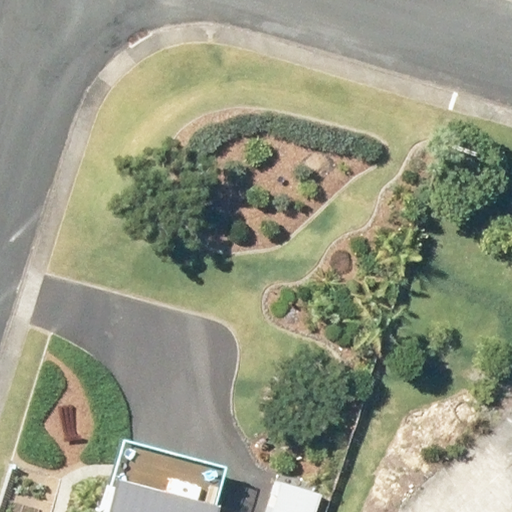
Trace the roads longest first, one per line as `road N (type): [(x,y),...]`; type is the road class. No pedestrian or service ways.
road 1 (residential): [(0,190),(61,0)]
road 2 (residential): [(511,56),(320,0)]
